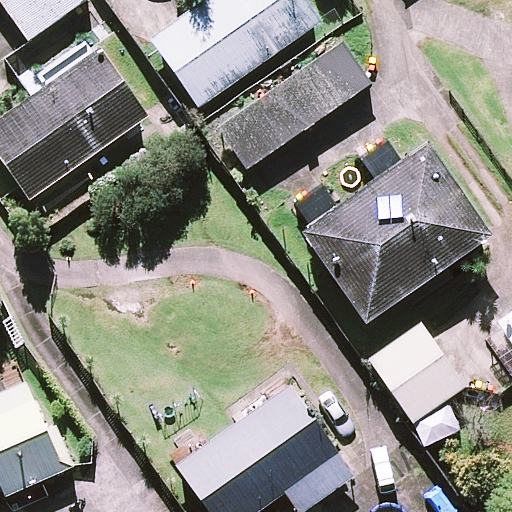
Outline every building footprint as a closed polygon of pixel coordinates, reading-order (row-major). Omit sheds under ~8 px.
[(83,0),(82,0),(0,0),(0,1),(34,48),(83,0)] [(329,24),(312,0),(203,0),(148,45),(192,116),(329,24)] [(147,123),(96,49),(0,115),(0,168),(27,206),(147,123)] [(381,96),(329,50),(204,127),(252,178),(381,96)] [(480,238),(417,154),(302,226),(363,324),(480,238)] [(511,320),(496,333),(511,354),(511,320)] [(461,390),(414,331),(369,367),(416,426),(461,390)] [(183,413),(157,379),(135,396),(162,430),(183,413)] [(314,511),(358,480),(285,386),(178,465),(208,511),(261,511),(286,495),(299,511),(314,511)] [(0,500),(78,475),(26,387),(0,399),(0,500)] [(467,511),(450,491),(427,510),(428,511),(467,511)]
